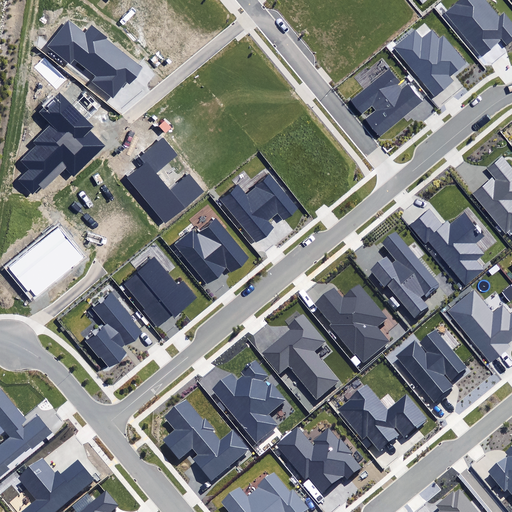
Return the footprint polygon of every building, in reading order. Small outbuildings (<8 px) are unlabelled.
[(459,0),(445,13),(481,57),(501,41),(500,40),(501,38),(507,45),(511,40),(511,22),(504,13),(500,17),(485,0),(459,0)] [(330,32),(315,13),(273,48),(289,66),(330,32)] [(92,82),(113,98),(126,82),(130,84),(143,68),(107,39),(107,38),(91,25),(85,33),(69,21),(48,47),(71,65),(75,60),(96,76),(92,82)] [(393,47),(434,97),(453,81),(450,76),(466,63),(443,36),(440,38),(432,29),(422,38),(415,29),(393,47)] [(366,119),(380,136),(423,102),(408,84),(402,89),(398,85),(401,82),(390,69),(351,100),(362,114),(372,106),(376,111),(366,119)] [(28,170),(18,180),(33,195),(41,187),(43,190),(65,168),(74,177),(105,146),(90,130),(94,127),(60,92),(39,112),(51,125),(33,143),(36,146),(20,161),(28,170)] [(165,224),(204,191),(189,174),(170,190),(156,173),(178,155),(164,137),(139,157),(144,164),(127,178),(165,224)] [(473,194),(506,234),(509,231),(511,234),(511,168),(502,157),(487,169),(496,179),(495,181),(492,178),(473,194)] [(219,199),(255,243),(274,228),(268,221),(277,213),(283,220),(298,208),(270,174),(255,186),(256,187),(246,195),(238,184),(219,199)] [(428,242),(465,286),(484,270),(476,260),(484,254),(476,244),(485,236),(464,212),(450,224),(447,221),(443,225),(429,209),(410,225),(425,244),(428,242)] [(174,245),(207,284),(227,268),(231,272),(249,258),(216,219),(197,234),(193,229),(174,245)] [(415,318),(428,307),(420,297),(424,294),(425,295),(439,284),(396,232),(382,243),(396,260),(392,263),(387,256),(370,270),(384,287),(387,285),(415,318)] [(124,284),(145,309),(143,311),(158,328),(173,315),(175,317),(198,298),(183,281),(179,285),(155,257),(124,284)] [(356,354),(363,363),(390,341),(378,327),(388,319),(359,284),(343,298),(334,288),(315,304),(331,323),(329,325),(354,356),(356,354)] [(490,363),(510,347),(508,344),(511,340),(511,313),(511,315),(503,305),(492,313),(474,290),(447,311),(490,363)] [(108,368),(127,353),(123,348),(142,332),(111,293),(92,308),(105,325),(85,341),(99,358),(100,357),(108,368)] [(289,366),(316,399),(339,381),(314,351),(326,342),(303,314),(288,327),(290,330),(262,353),(279,374),(289,366)] [(396,356),(434,402),(453,386),(444,375),(445,374),(451,380),(466,368),(435,330),(420,343),(427,352),(426,353),(415,341),(396,356)] [(212,390),(256,443),(278,425),(269,414),(286,400),(272,382),(267,386),(263,381),(269,376),(256,360),(241,372),(243,375),(237,380),(231,373),(212,390)] [(367,436),(379,451),(399,434),(394,429),(396,428),(404,438),(427,419),(407,394),(388,409),(367,385),(338,409),(363,439),(367,436)] [(0,445),(0,476),(9,469),(7,466),(30,447),(32,449),(52,432),(39,416),(23,428),(21,425),(27,420),(1,390),(0,390),(0,424),(10,437),(0,445)] [(193,459),(211,481),(250,449),(233,429),(220,440),(213,431),(215,430),(205,418),(203,420),(186,399),(164,417),(175,430),(163,440),(179,459),(192,448),(198,455),(193,459)] [(322,494),(344,476),(347,480),(362,467),(351,454),(352,453),(340,438),(338,440),(328,428),(313,441),(316,444),(313,446),(298,427),(276,445),(305,480),(308,477),(322,494)] [(507,489),(511,494),(511,446),(506,452),(508,456),(488,472),(504,492),(507,489)] [(21,511),(54,511),(94,479),(78,459),(60,474),(58,470),(54,473),(42,458),(18,478),(36,500),(21,511)] [(304,511),(309,509),(293,489),(290,492),(274,473),(258,486),(259,487),(247,497),(239,487),(221,502),(228,511),(304,511)] [(437,511),(479,511),(460,489),(455,493),(453,491),(436,506),(440,511),(437,511)] [(110,511),(119,505),(106,490),(79,511),(110,511)]
